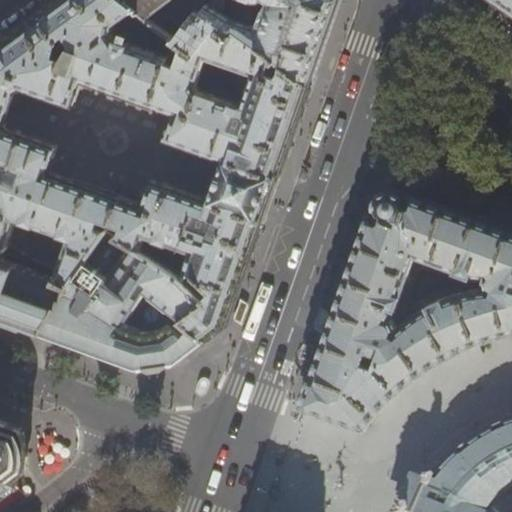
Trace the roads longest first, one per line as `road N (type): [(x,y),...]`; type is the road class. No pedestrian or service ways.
road 1 (secondary): [(392,0),(233,446)]
road 2 (residential): [(0,363),(143,415)]
road 3 (residential): [(30,511),(143,415)]
road 4 (residential): [(421,0),(511,98)]
